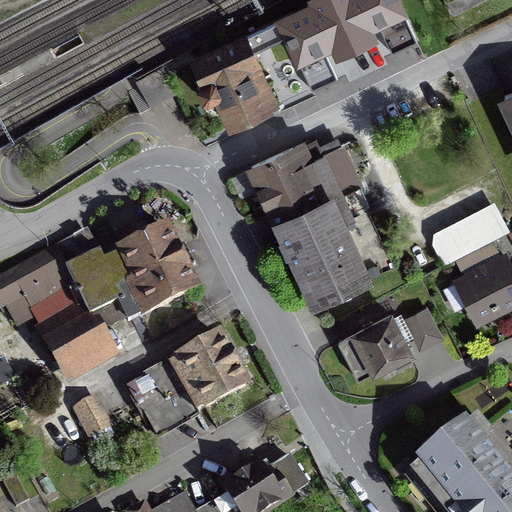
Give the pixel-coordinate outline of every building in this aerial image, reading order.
[(297,62),(404,12),(397,0),(322,0),(278,21),(297,62)] [(206,103),(217,98),(231,127),(265,111),(245,67),(255,62),(244,38),(192,62),(203,85),(198,87),(197,90),(203,102),(206,103)] [(160,71),(135,85),(148,107),(173,94),(160,71)] [(511,92),(503,97),(511,116),(511,92)] [(306,141),(253,166),(280,224),(315,300),(370,275),(357,248),(355,248),(356,249),(346,254),(331,221),(370,203),(364,191),(361,192),(357,185),(361,183),(343,145),(314,158),(306,141)] [(504,231),(489,204),(427,237),(442,264),(504,231)] [(70,239),(0,277),(0,307),(25,294),(31,306),(73,282),(85,303),(43,327),(67,372),(110,348),(92,314),(115,303),(118,310),(123,308),(126,314),(129,320),(150,309),(151,310),(196,288),(167,228),(123,249),(120,243),(82,261),(70,239)] [(457,309),(467,303),(475,317),(496,307),(498,312),(511,304),(511,273),(504,257),(456,282),(457,283),(443,290),(451,307),(457,309)] [(415,332),(412,333),(419,348),(438,338),(424,311),(408,319),(415,332)] [(369,326),(337,344),(357,381),(392,363),(395,369),(411,360),(408,354),(409,353),(389,316),(369,326)] [(178,361),(128,389),(155,437),(195,414),(195,413),(205,408),(205,409),(245,386),(218,338),(178,360),(178,361)] [(92,400),(75,409),(90,437),(107,428),(92,400)] [(511,511),(511,463),(472,416),(409,469),(445,511),(511,511)] [(266,511),(306,486),(288,458),(263,474),(258,466),(245,475),(243,472),(242,470),(245,468),(244,467),(219,483),(229,500),(237,511),(266,511)] [(14,476),(1,483),(15,508),(27,501),(14,476)] [(237,511),(229,500),(208,511),(193,511),(184,494),(160,507),(163,511),(237,511)]
